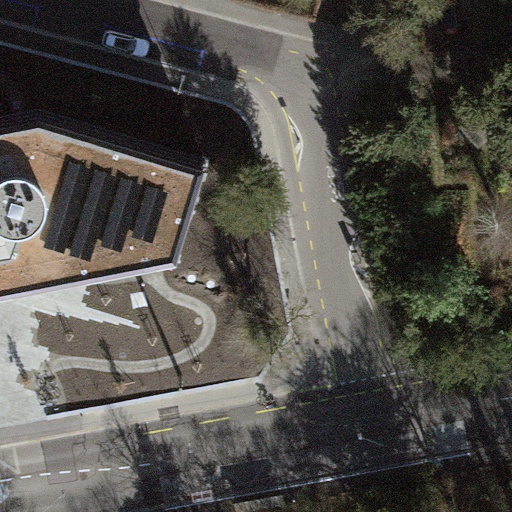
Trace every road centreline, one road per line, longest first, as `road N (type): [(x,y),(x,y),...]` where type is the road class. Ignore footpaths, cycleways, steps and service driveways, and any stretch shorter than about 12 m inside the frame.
road 1 (residential): [(34,0),(274,64),(307,95),(324,138),(368,421)]
road 2 (secondary): [(92,474),(368,421)]
road 3 (secondary): [(368,421),(511,399)]
